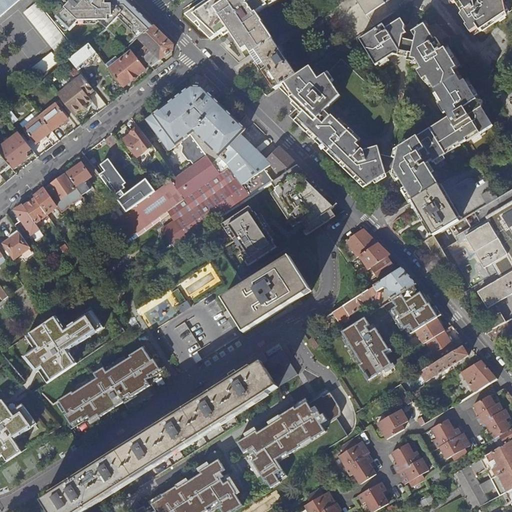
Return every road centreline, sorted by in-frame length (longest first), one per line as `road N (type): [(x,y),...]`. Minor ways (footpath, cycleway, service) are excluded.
road 1 (residential): [(0,506),(287,327)]
road 2 (residential): [(109,511),(328,378),(307,362),(287,327)]
road 3 (residential): [(0,208),(198,57)]
road 4 (residential): [(360,214),(198,57)]
road 5 (residential): [(507,380),(379,454),(390,473),(342,501)]
road 6 (residential): [(507,380),(360,214)]
road 7 (residential): [(287,327),(343,291),(317,249),(360,214)]
